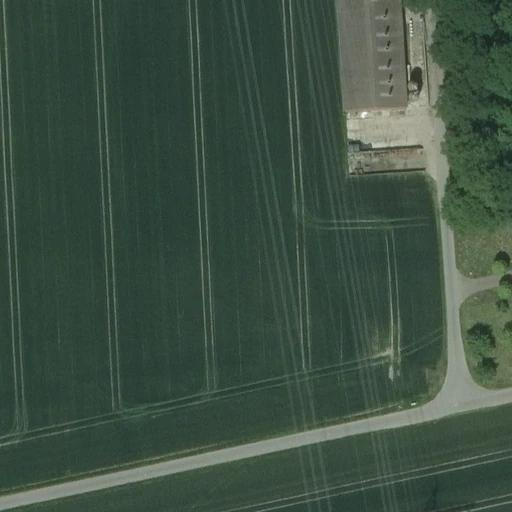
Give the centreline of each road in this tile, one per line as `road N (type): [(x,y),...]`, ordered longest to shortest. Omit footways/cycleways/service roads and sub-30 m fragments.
road 1 (unclassified): [(511,392),(0,503)]
road 2 (unknown): [(327,432),(316,0)]
